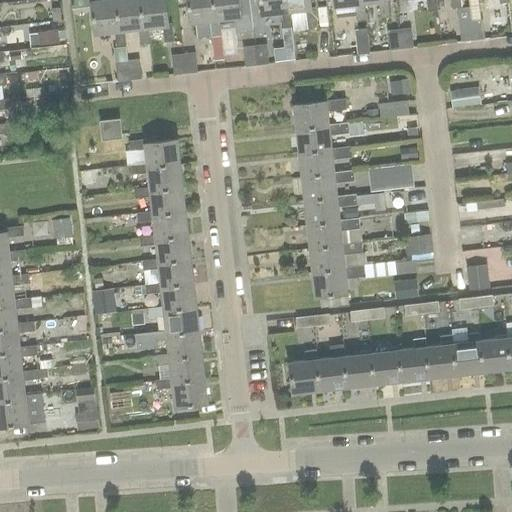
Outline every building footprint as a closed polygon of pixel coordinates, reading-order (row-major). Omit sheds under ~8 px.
[(122,30),(118,0),(101,0),(92,1),(96,33),(116,31),(118,48),(128,47),(126,30),(122,30)] [(147,27),(144,0),(118,0),(122,30),(126,30),(141,28),(143,45),(153,44),(151,27),(147,27)] [(170,0),(144,0),(147,27),(151,27),(166,25),(168,42),(178,41),(176,24),(173,24),(170,0)] [(215,0),(188,0),(192,22),(196,22),(198,38),(212,36),(214,51),(215,60),(223,59),(221,36),(224,35),(222,19),(218,19),(215,0)] [(250,0),(215,0),(218,19),(222,19),(235,17),(237,34),(254,32),(250,0)] [(287,11),(286,0),(263,0),(265,14),(282,12),(284,28),(294,27),(292,11),(287,11)] [(312,7),(311,0),(286,0),(287,11),(292,11),(306,9),(308,25),(318,24),(316,7),(312,7)] [(361,3),(360,0),(335,0),(336,6),(356,4),(357,20),(367,19),(365,2),(361,3)] [(360,0),(361,3),(365,2),(379,1),(381,17),(391,16),(389,0),(360,0)] [(427,0),(429,12),(439,10),(437,0),(427,0)] [(451,0),(453,9),(462,8),(461,0),(451,0)] [(53,22),(62,20),(61,8),(52,9),(53,22)] [(485,36),(484,18),(460,19),(461,37),(485,36)] [(389,28),(392,45),(414,42),(411,24),(389,28)] [(40,45),(60,43),(59,31),(39,33),(40,45)] [(243,44),(246,63),(268,59),(265,41),(243,44)] [(23,59),(22,51),(10,52),(11,61),(23,59)] [(214,51),(200,52),(202,67),(215,66),(215,60),(214,51)] [(28,85),(40,83),(38,72),(26,73),(28,85)] [(18,83),(18,75),(10,75),(10,83),(18,83)] [(410,81),(392,83),(393,96),(411,93),(410,81)] [(454,107),(482,103),(480,87),(451,91),(454,107)] [(28,97),(42,95),(41,88),(27,89),(28,97)] [(330,125),(330,124),(329,111),(347,109),(346,98),(295,104),(298,128),(330,125)] [(0,109),(10,108),(9,99),(0,100),(0,109)] [(410,114),(408,100),(380,103),(382,118),(410,114)] [(379,109),(368,110),(369,119),(380,118),(379,109)] [(103,139),(123,137),(121,119),(101,121),(103,139)] [(333,149),(333,148),(331,135),(350,133),(349,123),(349,122),(330,124),(330,125),(298,128),(301,152),(333,149)] [(364,132),(363,122),(349,123),(350,133),(350,134),(364,132)] [(12,123),(0,124),(0,133),(13,132),(12,123)] [(409,137),(419,136),(418,127),(408,128),(409,137)] [(374,135),(357,137),(358,145),(375,143),(374,135)] [(147,149),(148,163),(149,167),(181,164),(178,139),(147,143),(147,139),(129,141),(130,150),(147,149)] [(336,172),(334,159),(353,157),(352,146),(333,148),(333,149),(301,152),(303,176),(336,172)] [(410,160),(420,159),(419,147),(409,148),(410,160)] [(184,188),(181,164),(149,167),(148,163),(132,165),(133,174),(150,172),(151,187),(152,191),(184,188)] [(415,187),(414,169),(383,173),(385,190),(415,187)] [(100,185),(98,170),(80,172),(82,187),(100,185)] [(338,196),(337,183),(355,181),(354,170),(336,172),(303,176),(306,200),(338,196)] [(187,211),(184,188),(152,191),(151,187),(135,189),(136,198),(152,196),(154,211),(154,215),(187,211)] [(341,220),(339,207),(358,205),(358,207),(369,206),(368,194),(357,195),(357,194),(338,196),(306,200),(309,224),(341,220)] [(477,205),(467,206),(468,214),(478,213),(477,205)] [(189,235),(187,211),(154,215),(154,211),(138,213),(139,222),(155,220),(157,235),(157,239),(189,235)] [(73,236),(71,217),(52,219),(55,239),(73,236)] [(362,242),(361,228),(360,218),(341,220),(309,224),(311,248),(344,244),(362,242)] [(411,226),(412,234),(420,233),(420,225),(411,226)] [(0,232),(0,257),(10,256),(10,252),(8,237),(25,235),(24,226),(6,228),(7,232),(0,232)] [(192,259),(189,235),(157,239),(157,235),(140,237),(141,246),(158,244),(159,259),(160,263),(192,259)] [(434,258),(432,236),(405,238),(407,255),(417,254),(417,260),(434,258)] [(366,251),(363,251),(362,242),(344,244),(311,248),(314,272),(346,268),(365,265),(367,265),(367,261),(366,251)] [(26,250),(10,252),(10,256),(0,257),(0,281),(13,280),(12,275),(11,261),(27,259),(26,250)] [(195,283),(192,259),(160,263),(159,259),(143,261),(144,270),(160,268),(162,283),(163,287),(195,283)] [(412,260),(395,262),(396,275),(414,273),(412,260)] [(367,265),(365,265),(366,276),(366,278),(396,275),(395,262),(367,265)] [(491,287),(488,264),(467,266),(470,290),(491,287)] [(349,293),(347,278),(366,276),(365,265),(346,268),(314,272),(317,297),(349,293)] [(43,282),(41,271),(12,275),(13,280),(0,281),(0,306),(16,305),(15,300),(13,285),(43,282)] [(104,289),(102,279),(95,279),(96,290),(104,289)] [(417,279),(394,281),(396,298),(398,298),(418,296),(417,279)] [(198,307),(195,283),(163,287),(162,283),(146,284),(147,294),(163,292),(165,306),(165,311),(198,307)] [(93,290),(95,306),(117,303),(115,288),(93,290)] [(495,305),(493,295),(476,297),(478,307),(495,305)] [(42,297),(32,298),(33,307),(42,306),(42,297)] [(478,307),(476,297),(460,299),(461,309),(478,307)] [(16,305),(0,306),(0,329),(18,328),(18,323),(16,310),(32,308),(31,299),(15,300),(16,305)] [(440,312),(439,301),(422,303),(423,314),(440,312)] [(423,314),(422,303),(405,305),(407,315),(423,314)] [(200,331),(198,307),(165,311),(165,306),(148,308),(150,318),(166,316),(168,330),(168,334),(200,331)] [(386,317),(385,307),(367,309),(369,319),(386,317)] [(145,324),(144,309),(132,310),(133,325),(145,324)] [(369,319),(367,309),(351,311),(352,321),(369,319)] [(331,324),(330,314),(314,316),(315,326),(331,324)] [(315,326),(314,316),(297,318),(298,328),(315,326)] [(35,331),(34,321),(18,323),(18,328),(0,329),(0,353),(21,351),(21,347),(19,333),(35,331)] [(203,355),(200,331),(168,334),(168,330),(137,334),(138,349),(160,347),(159,341),(169,340),(170,354),(171,358),(203,355)] [(454,343),(453,334),(441,336),(442,345),(427,346),(430,378),(458,374),(454,343)] [(511,368),(511,367),(509,337),(481,340),(485,371),(511,368)] [(103,349),(111,348),(111,338),(103,339),(103,349)] [(481,340),(454,343),(458,374),(485,371),(481,340)] [(345,356),(346,356),(344,344),(330,346),(331,357),(318,359),(322,390),(349,387),(345,356)] [(37,345),(21,347),(21,351),(0,353),(0,378),(24,375),(23,371),(22,357),(38,355),(37,345)] [(430,378),(427,346),(400,350),(403,381),(430,378)] [(318,359),(317,349),(305,351),(306,360),(290,362),(294,393),(322,390),(318,359)] [(403,381),(400,350),(372,353),(376,384),(403,381)] [(372,353),(346,356),(345,356),(349,387),(376,384),(372,353)] [(206,378),(203,355),(171,358),(170,354),(154,356),(155,365),(171,363),(173,378),(174,382),(206,378)] [(41,379),(41,378),(40,369),(23,371),(24,375),(0,378),(0,402),(26,399),(26,395),(24,380),(41,379)] [(209,403),(206,378),(174,382),(173,378),(157,380),(157,381),(143,382),(144,391),(174,387),(176,407),(209,403)] [(96,387),(78,389),(81,414),(78,414),(79,429),(101,426),(99,411),(96,387)] [(123,392),(111,394),(113,408),(125,407),(123,392)] [(42,393),(26,395),(26,399),(0,402),(0,427),(29,424),(27,404),(43,402),(42,393)]
